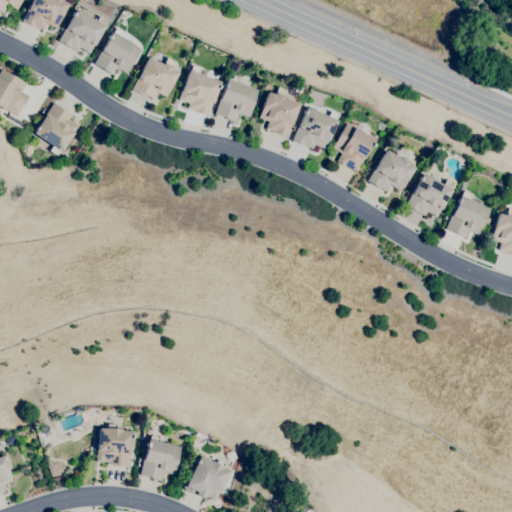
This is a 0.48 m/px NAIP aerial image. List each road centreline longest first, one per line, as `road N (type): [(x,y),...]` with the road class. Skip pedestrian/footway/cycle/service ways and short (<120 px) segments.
road 1 (residential): [(511,284),(443,259),(283,165),(128,120),(0,42)]
road 2 (tertiary): [(511,117),(256,0)]
road 3 (residential): [(14,511),(92,493),(142,497),(179,511)]
